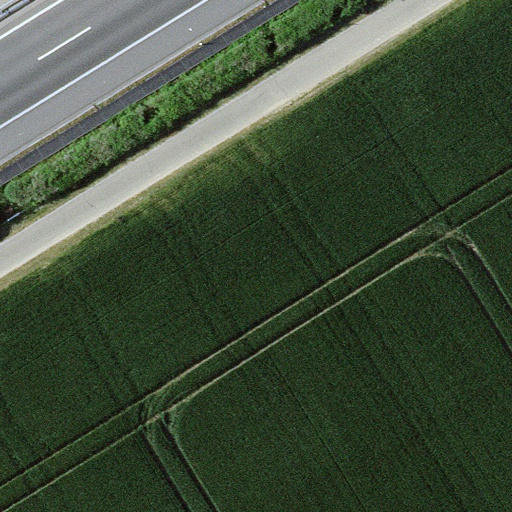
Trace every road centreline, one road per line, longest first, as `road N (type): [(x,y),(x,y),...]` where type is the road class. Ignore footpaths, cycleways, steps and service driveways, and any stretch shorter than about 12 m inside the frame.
road 1 (track): [(423,0),(0,259)]
road 2 (motorway): [(0,83),(134,0)]
